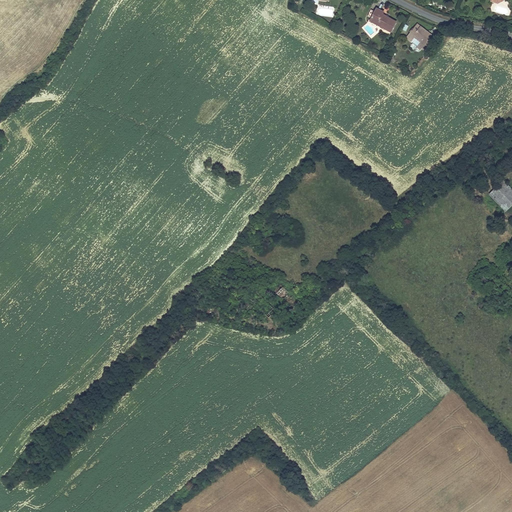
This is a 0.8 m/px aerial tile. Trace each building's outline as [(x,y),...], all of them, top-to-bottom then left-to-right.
[(376,9),(375,12),(373,16),(369,14),(367,16),(371,18),(370,22),(391,32),(396,22),(382,15),(384,13),(376,9)] [(407,38),(411,41),(413,38),(420,43),(418,46),(417,47),(420,50),(422,48),(431,36),(431,35),(417,24),(407,38)] [(431,36),(422,48),(425,50),(434,38),(431,36)] [(411,41),(418,46),(420,43),(413,38),(411,41)] [(511,191),(502,181),(489,194),(506,211),(511,205),(511,191)] [(282,288),(276,295),(291,307),(296,301),(282,288)]
